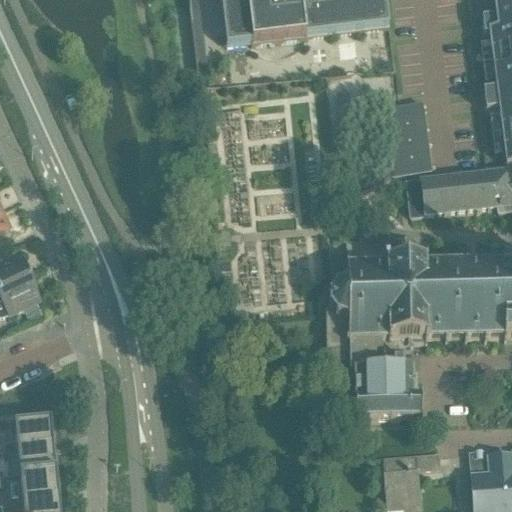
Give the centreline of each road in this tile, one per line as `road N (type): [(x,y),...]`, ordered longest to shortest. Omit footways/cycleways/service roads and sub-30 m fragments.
road 1 (secondary): [(142,341),(0,5)]
road 2 (secondary): [(0,57),(117,329)]
road 3 (secondary): [(117,329),(139,511)]
road 4 (secondary): [(165,511),(142,341)]
road 5 (residential): [(117,329),(0,374)]
